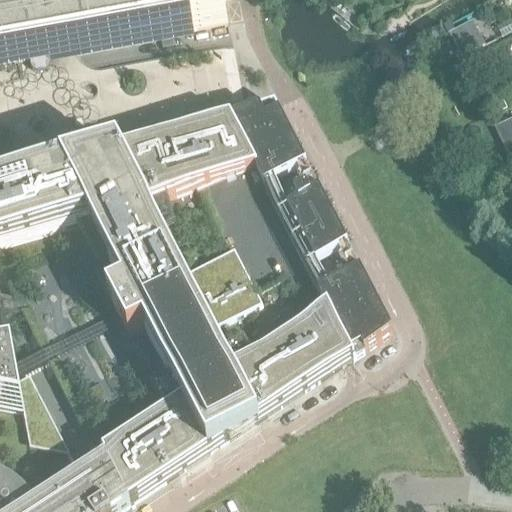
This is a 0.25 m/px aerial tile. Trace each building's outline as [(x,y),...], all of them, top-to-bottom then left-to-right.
[(0,0),(0,71),(195,36),(194,34),(228,27),(224,4),(226,3),(225,0),(0,0)] [(473,24),(449,37),(462,61),(486,48),(473,24)] [(475,70),(486,64),(483,57),(471,62),(475,70)] [(483,100),(492,96),(486,84),(478,87),(483,100)] [(502,101),(490,107),(495,118),(507,112),(502,101)] [(276,110),(232,124),(259,176),(329,311),(355,363),(393,338),(276,110)] [(511,122),(496,131),(504,149),(511,144),(511,122)] [(115,479),(310,352),(297,332),(329,311),(259,176),(232,124),(191,136),(117,159),(98,165),(95,166),(68,174),(0,194),(0,363),(15,361),(20,389),(30,384),(29,382),(30,382),(81,480),(107,463),(115,479)] [(355,363),(329,311),(232,374),(183,406),(104,458),(107,463),(115,479),(131,510),(209,459),(261,432),(259,427),(355,363)] [(0,410),(25,415),(20,389),(15,361),(0,363),(0,410)] [(0,511),(128,511),(131,510),(115,479),(107,463),(81,480),(78,481),(31,511),(28,511),(26,507),(20,501),(26,495),(17,488),(12,493),(10,492),(8,491),(6,490),(4,489),(2,488),(0,487),(0,486),(0,511)]
